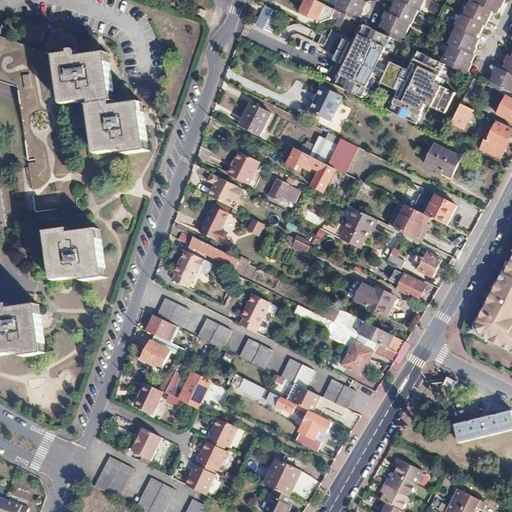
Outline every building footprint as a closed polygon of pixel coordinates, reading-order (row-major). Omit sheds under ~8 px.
[(317,21),(325,5),(314,0),(306,0),(301,12),(317,21)] [(339,0),(335,10),(341,13),(346,16),(359,22),(364,11),(363,11),(367,3),(362,1),(362,0),(339,0)] [(387,13),(378,32),(391,38),(402,43),(411,24),(412,24),(419,10),(420,11),(425,0),(398,0),(398,1),(396,0),(390,14),(387,13)] [(475,0),(474,3),(471,2),(464,16),(463,15),(449,44),(451,45),(443,63),(466,75),(475,56),(473,55),(479,40),(477,39),(479,34),(480,34),(485,25),(486,26),(493,12),(498,14),(505,0),(475,0)] [(266,7),(257,26),(261,27),(260,28),(261,26),(267,29),(266,31),(271,33),(281,14),(266,7)] [(338,19),(341,13),(335,10),(333,9),(330,15),(338,19)] [(346,16),(341,13),(338,19),(334,26),(340,27),(346,16)] [(383,55),(391,38),(378,32),(365,25),(356,44),(348,40),(344,48),(341,46),(337,55),(346,59),(346,60),(351,62),(349,66),(346,65),(336,85),(363,98),(372,79),(374,75),(402,88),(400,92),(390,112),(417,124),(426,105),(437,110),(439,106),(446,109),(451,100),(443,97),(447,89),(436,84),(445,65),(443,63),(419,52),(408,70),(391,62),(392,60),(383,55)] [(3,27),(0,34),(0,35),(7,39),(11,30),(3,27)] [(0,81),(19,87),(36,212),(78,207),(63,105),(92,101),(93,105),(90,106),(97,154),(126,151),(126,155),(148,152),(142,102),(113,106),(113,102),(115,102),(108,53),(79,57),(77,36),(53,28),(44,52),(0,37),(0,81)] [(346,65),(349,66),(351,62),(346,60),(346,59),(337,55),(335,60),(346,65)] [(497,68),(489,86),(511,98),(511,57),(509,56),(502,70),(497,68)] [(402,88),(374,75),(372,79),(400,92),(402,88)] [(474,79),(464,100),(470,103),(480,82),(474,79)] [(342,96),(322,86),(310,110),(321,115),(320,117),(330,122),(342,96)] [(447,89),(443,97),(451,100),(455,93),(447,89)] [(511,98),(508,97),(501,110),(498,115),(511,121),(511,98)] [(493,107),(484,102),(480,108),(490,113),(493,107)] [(272,115),(252,104),(241,126),(261,136),(272,115)] [(469,120),(473,110),(462,104),(457,114),(469,120)] [(486,141),(504,150),(511,134),(511,129),(497,122),(490,137),(466,125),(469,120),(457,114),(452,124),(486,141)] [(321,137),(317,144),(311,156),(326,164),(328,165),(341,140),(329,133),(326,139),(321,137)] [(311,156),(317,144),(310,140),(304,152),(311,156)] [(347,142),(341,140),(328,165),(334,168),(347,142)] [(504,150),(486,141),(482,149),(500,158),(504,150)] [(462,157),(435,144),(426,165),(452,178),(462,157)] [(304,152),(296,149),(287,165),(297,170),(299,165),(311,171),(313,167),(320,171),(314,184),(326,190),(336,169),(328,165),(326,164),(311,156),(304,152)] [(260,161),(240,152),(229,175),(248,184),(260,161)] [(208,195),(228,205),(232,198),(238,201),(245,190),(212,173),(209,180),(214,183),(208,195)] [(301,192),(278,180),(270,196),(281,201),(283,196),(295,202),(301,192)] [(326,190),(314,184),(312,187),(324,193),(326,190)] [(427,215),(429,216),(445,224),(447,225),(458,205),(437,195),(427,215)] [(230,214),(214,206),(201,233),(223,245),(228,234),(221,230),(230,214)] [(422,224),(427,215),(408,206),(397,229),(417,239),(424,225),(422,224)] [(346,230),(342,239),(361,249),(365,239),(366,240),(377,220),(355,209),(345,229),(346,230)] [(427,215),(422,224),(424,225),(417,239),(419,240),(428,222),(426,222),(429,216),(427,215)] [(260,237),(265,224),(252,219),(247,232),(260,237)] [(55,281),(83,278),(84,282),(106,279),(100,230),(71,234),(71,230),(48,233),(55,281)] [(239,259),(195,238),(194,239),(182,233),(179,239),(191,246),(190,248),(194,250),(195,249),(235,268),(239,259)] [(306,252),(309,246),(295,239),(292,245),(306,252)] [(388,262),(392,255),(394,250),(387,247),(381,259),(388,262)] [(203,260),(183,249),(171,272),(173,273),(170,279),(186,287),(195,270),(198,271),(203,260)] [(419,264),(416,269),(434,278),(442,260),(428,253),(424,259),(418,256),(414,262),(419,264)] [(392,255),(388,262),(401,269),(405,262),(392,255)] [(483,333),(483,336),(503,346),(504,345),(511,348),(510,350),(511,350),(511,261),(506,273),(504,272),(478,323),(480,325),(479,325),(480,327),(481,326),(482,332),(482,334),(483,333)] [(398,290),(419,301),(427,286),(397,271),(393,279),(402,283),(398,290)] [(232,292),(239,277),(232,274),(225,288),(232,292)] [(364,285),(356,301),(387,317),(392,306),(390,305),(394,296),(378,287),(376,291),(364,285)] [(244,319),(241,326),(256,334),(270,304),(252,295),(241,318),(244,319)] [(166,299),(158,316),(182,328),(190,311),(166,299)] [(325,318),(331,305),(327,303),(320,316),(325,318)] [(0,356),(23,353),(24,358),(45,355),(39,305),(10,309),(10,305),(0,306),(0,356)] [(309,311),(299,306),(296,313),(306,318),(309,311)] [(341,310),(334,323),(399,354),(407,342),(341,310)] [(155,316),(147,332),(155,336),(169,342),(177,327),(155,316)] [(200,337),(223,348),(232,331),(208,319),(200,337)] [(169,342),(155,336),(143,359),(154,365),(152,370),(158,373),(161,373),(172,352),(176,354),(179,347),(178,347),(169,342)] [(250,340),(241,357),(265,368),(273,351),(250,340)] [(374,352),(356,342),(344,365),(362,375),(374,352)] [(315,371),(291,360),(283,377),(306,388),(315,371)] [(174,363),(160,391),(165,393),(166,393),(173,379),(177,371),(179,366),(174,363)] [(182,374),(177,371),(173,379),(166,393),(172,396),(180,400),(198,409),(199,409),(202,402),(200,401),(206,389),(210,381),(193,373),(185,391),(176,387),(182,374)] [(295,419),(299,411),(302,406),(293,402),(286,399),(237,375),(233,384),(241,388),(240,390),(260,399),(262,394),(271,398),(269,402),(282,409),(281,412),(295,419)] [(448,378),(444,386),(453,391),(457,382),(448,378)] [(333,380),(324,397),(348,408),(357,391),(333,380)] [(294,383),(286,399),(293,402),(302,406),(303,407),(311,411),(313,412),(321,396),(301,387),(294,383)] [(153,415),(165,393),(160,391),(147,384),(143,392),(141,391),(138,398),(140,398),(136,406),(153,415)] [(382,396),(388,389),(383,384),(377,390),(382,396)] [(342,414),(344,407),(322,399),(319,405),(342,414)] [(302,406),(299,411),(309,415),(311,412),(311,411),(303,407),(302,406)] [(511,411),(456,424),(460,442),(511,430),(511,411)] [(332,423),(311,412),(309,415),(296,441),(317,452),(322,443),(315,440),(320,430),(327,433),(332,423)] [(227,422),(219,419),(213,430),(212,430),(209,437),(213,439),(227,446),(229,447),(238,428),(227,422)] [(163,439),(145,430),(133,452),(152,461),(163,439)] [(243,465),(248,467),(261,439),(256,437),(246,457),(243,465)] [(213,439),(212,442),(225,448),(227,446),(213,439)] [(225,448),(212,442),(210,445),(224,451),(225,448)] [(197,461),(201,463),(215,469),(218,471),(227,453),(224,451),(210,445),(207,444),(201,456),(200,456),(197,461)] [(112,457),(97,487),(120,499),(136,469),(112,457)] [(277,459),(264,485),(275,490),(289,497),(301,471),(277,459)] [(405,511),(403,511),(423,472),(398,459),(394,466),(398,467),(391,481),(388,479),(381,492),(384,494),(381,500),(385,502),(381,509),(384,511),(383,511),(405,511)] [(201,463),(200,465),(214,471),(215,469),(201,463)] [(214,471),(200,465),(199,467),(213,474),(214,471)] [(243,465),(239,473),(247,477),(251,469),(248,467),(243,465)] [(193,473),(187,485),(207,495),(216,476),(213,474),(199,467),(195,466),(192,472),(193,473)] [(153,478),(138,508),(146,511),(165,511),(177,490),(153,478)] [(289,497),(275,490),(263,511),(286,511),(284,511),(288,504),(291,497),(289,497)] [(473,511),(476,506),(481,509),(484,503),(459,490),(447,511),(473,511)] [(195,499),(187,511),(203,511),(206,506),(195,499)] [(28,511),(30,508),(6,500),(1,511),(28,511)]
